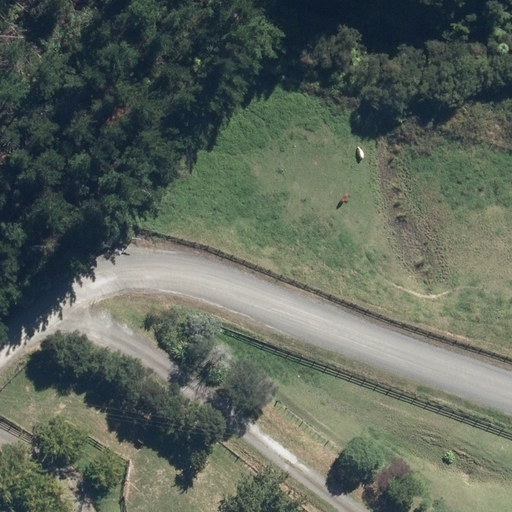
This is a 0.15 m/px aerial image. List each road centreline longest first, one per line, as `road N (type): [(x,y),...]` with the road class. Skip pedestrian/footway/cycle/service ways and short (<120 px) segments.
road 1 (residential): [(0,356),(66,295),(119,277),(256,305),(511,396)]
road 2 (unknown): [(66,295),(172,350),(377,511)]
